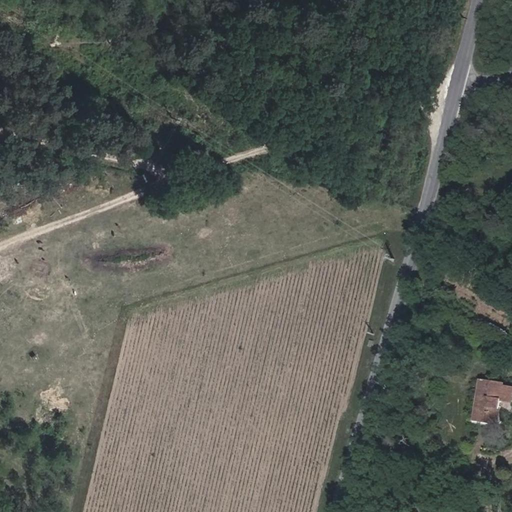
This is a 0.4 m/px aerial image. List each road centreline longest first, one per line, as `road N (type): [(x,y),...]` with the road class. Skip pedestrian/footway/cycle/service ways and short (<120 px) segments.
road 1 (unknown): [(454,91),(285,141),(0,247)]
road 2 (unclassified): [(339,511),(454,91)]
